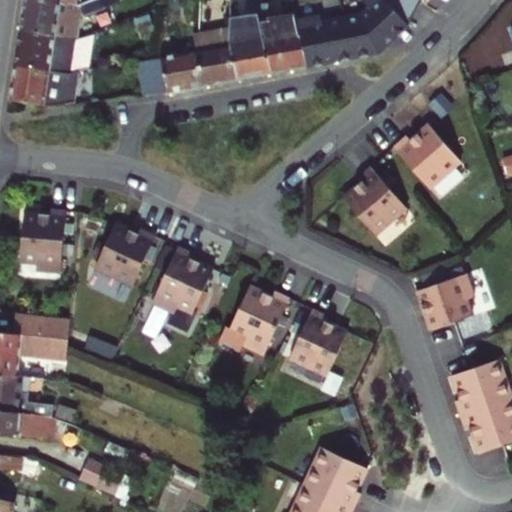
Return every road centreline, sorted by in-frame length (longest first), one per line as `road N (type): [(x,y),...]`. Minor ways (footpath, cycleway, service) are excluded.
road 1 (residential): [(235,218),(389,296),(451,459),(471,481)]
road 2 (residential): [(125,170),(133,126),(153,110),(339,74),(377,98)]
road 3 (residential): [(377,98),(235,218)]
road 4 (residential): [(475,0),(377,98)]
road 5 (residential): [(0,155),(125,170)]
road 6 (residential): [(125,170),(235,218)]
